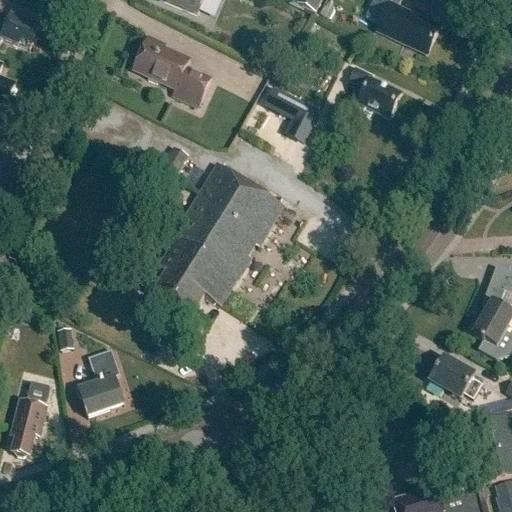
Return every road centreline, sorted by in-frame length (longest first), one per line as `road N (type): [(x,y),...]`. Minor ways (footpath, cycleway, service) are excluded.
road 1 (secondary): [(193,446),(328,352),(385,288),(451,196),(511,80)]
road 2 (secondary): [(0,504),(193,446)]
road 3 (residential): [(34,181),(106,0)]
